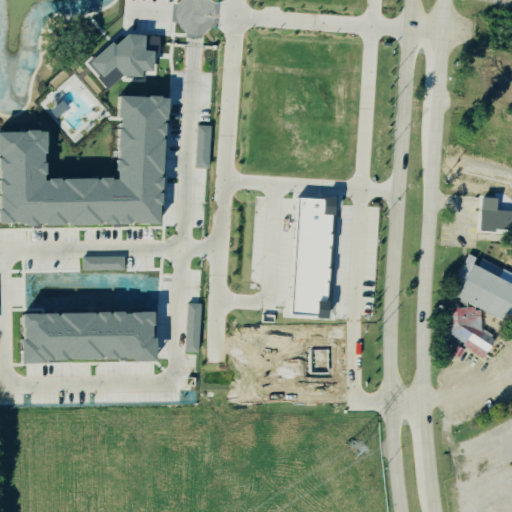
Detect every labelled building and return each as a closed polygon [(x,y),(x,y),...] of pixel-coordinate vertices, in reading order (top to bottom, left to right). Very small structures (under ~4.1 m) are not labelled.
[(48,111),(60,100),(67,108),(55,118),(48,111)] [(193,168),(196,126),(210,126),(208,169),(193,168)] [(0,224),(95,226),(95,208),(91,206),(91,183),(80,194),(78,198),(76,198),(76,211),(63,211),(56,208),(50,208),(40,203),(40,194),(53,194),(54,195),(56,190),(56,187),(50,184),(37,184),(41,176),(41,135),(0,135),(0,224)] [(296,199),(291,317),(325,319),(330,200),(296,199)] [(510,231),(511,213),(495,212),(494,231),(510,231)] [(511,317),(511,275),(476,260),(466,256),(448,298),(499,320),(500,317),(510,322),(511,317)] [(81,257),(122,257),(123,270),(81,271),(81,257)] [(183,352),(186,303),(200,304),(196,353),(183,352)] [(483,360),(493,341),(480,334),(478,339),(453,325),(459,314),(467,318),(469,315),(456,308),(440,336),(483,360)]
